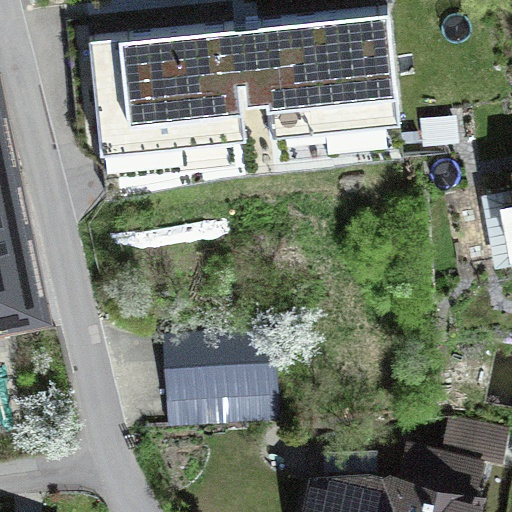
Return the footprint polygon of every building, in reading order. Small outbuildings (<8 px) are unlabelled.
[(388,6),(88,35),(99,149),(399,120),(388,6)] [(0,223),(19,220),(23,219),(13,173),(0,175),(0,223)] [(0,305),(36,298),(19,220),(0,223),(0,305)] [(273,334),(169,338),(173,421),(221,419),(220,389),(276,387),(273,334)] [(389,481),(309,479),(300,511),(478,511),(490,471),(399,447),(389,481)]
